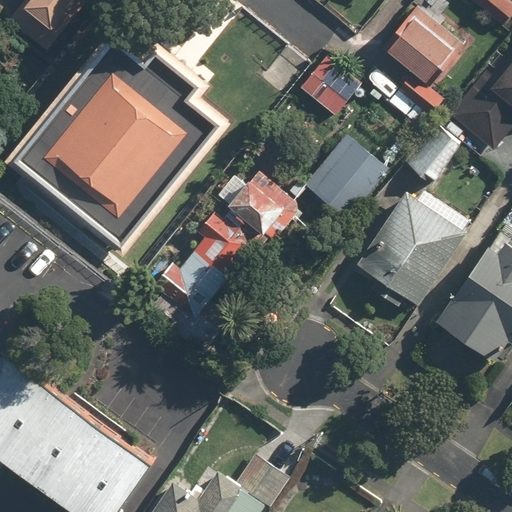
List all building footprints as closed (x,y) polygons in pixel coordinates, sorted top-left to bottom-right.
[(70,0),(27,0),(20,8),(46,30),(70,0)] [(400,82),(432,109),(441,98),(420,80),(432,65),(439,70),(464,43),(414,3),(390,33),(393,35),(382,49),(409,72),(400,82)] [(511,50),(494,75),(483,67),(449,113),(495,147),(511,123),(511,50)] [(327,52),(297,86),(331,116),(361,82),(327,52)] [(185,130),(110,70),(42,155),(117,215),(185,130)] [(425,109),(397,87),(387,100),(414,122),(425,109)] [(423,173),(432,181),(463,145),(453,136),(459,128),(448,118),(407,164),(421,176),(423,173)] [(388,165),(347,131),(302,184),(343,218),(388,165)] [(290,196),(254,168),(243,182),(232,173),(215,195),(263,232),(290,196)] [(465,228),(404,188),(355,264),(416,303),(465,228)] [(197,222),(205,230),(178,261),(173,257),(153,280),(195,317),(256,249),(210,208),(197,222)] [(511,339),(511,241),(495,229),(431,320),(488,360),(505,337),(511,341),(511,339)] [(0,461),(67,511),(89,511),(144,441),(0,332),(0,461)] [(231,421),(217,411),(193,446),(208,456),(231,421)] [(255,511),(262,502),(235,484),(207,465),(190,490),(172,478),(149,511),(255,511)]
